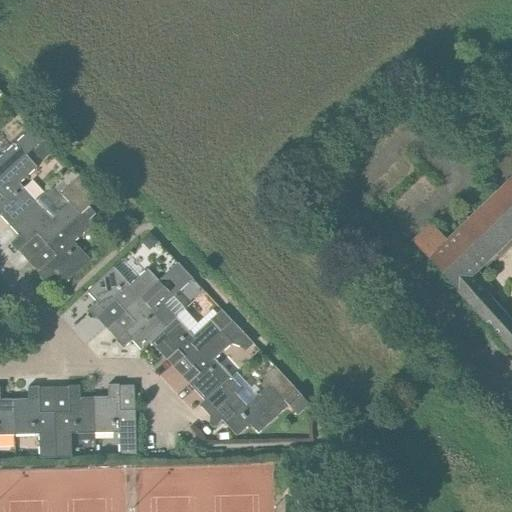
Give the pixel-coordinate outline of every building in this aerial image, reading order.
[(67,24),(51,9),(25,37),(40,52),(67,24)] [(0,179),(26,155),(42,140),(31,128),(16,144),(0,157),(0,179)] [(53,151),(42,140),(32,149),(43,161),(53,151)] [(26,155),(0,179),(0,194),(3,197),(0,199),(0,215),(10,226),(36,201),(20,183),(37,167),(26,155)] [(36,201),(10,226),(19,236),(10,244),(18,252),(37,234),(47,245),(89,207),(99,197),(80,177),(61,194),(70,202),(52,219),(36,201)] [(511,180),(429,259),(511,349),(511,180)] [(89,207),(47,245),(57,256),(38,274),(45,282),(54,274),(64,285),(91,260),(74,242),(92,226),(87,221),(95,214),(89,207)] [(150,233),(140,243),(149,251),(159,242),(150,233)] [(151,343),(168,326),(156,313),(194,278),(179,262),(158,281),(125,311),(135,322),(116,340),(123,349),(132,340),(142,351),(151,343)] [(125,311),(158,281),(148,269),(130,285),(113,267),(87,291),(97,302),(88,310),(95,318),(115,300),(125,311)] [(188,362),(233,319),(222,309),(193,336),(176,318),(168,326),(151,343),(173,367),(184,358),(188,362)] [(204,400),(230,376),(215,359),(232,343),(248,349),(254,343),(233,319),(188,362),(192,367),(182,376),(204,400)] [(230,376),(204,400),(204,401),(199,406),(201,408),(202,406),(213,418),(214,417),(219,422),(222,420),(237,436),(250,424),(258,433),(289,405),(299,415),(311,404),(275,366),(269,371),(269,383),(270,384),(246,405),(234,392),(240,387),(230,376)] [(96,397),(95,433),(119,432),(119,456),(136,456),(135,411),(120,411),(119,385),(108,385),(108,397),(96,397)] [(95,433),(96,397),(80,397),(80,386),(69,386),(69,412),(55,412),(55,458),(71,458),(71,434),(95,433)] [(15,399),(15,435),(39,434),(39,458),(55,458),(54,412),(39,413),(39,387),(28,387),(28,399),(15,399)] [(0,435),(15,435),(15,399),(0,399),(0,435)]
